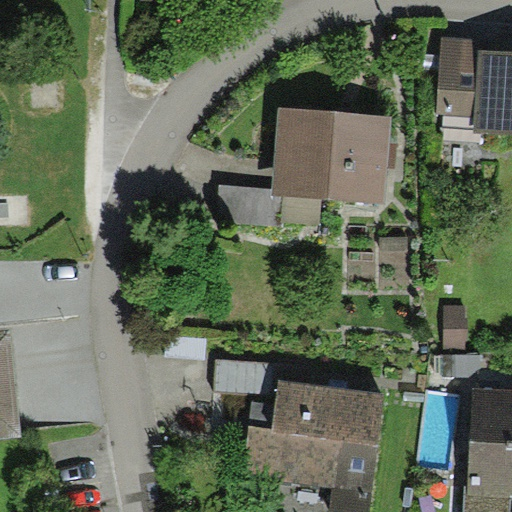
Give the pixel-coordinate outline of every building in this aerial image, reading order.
[(511,62),(483,61),(479,138),(511,140),(511,62)] [(362,130),(278,123),(271,203),(355,210),(362,130)] [(0,438),(20,436),(9,330),(0,331),(0,438)] [(365,511),(375,398),(299,391),(300,369),(211,362),(208,396),(270,402),(266,449),(244,447),(241,483),(325,491),(323,511),(365,511)] [(511,402),(464,401),(459,511),(498,511),(499,496),(511,496),(511,402)]
